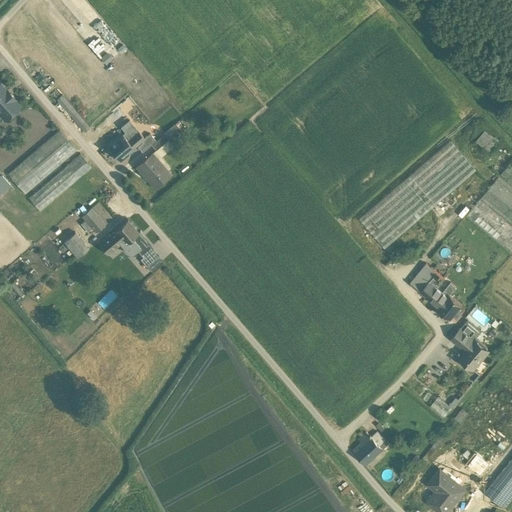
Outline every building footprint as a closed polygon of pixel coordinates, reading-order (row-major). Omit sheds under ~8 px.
[(210,86),(136,0),(85,0),(120,41),(172,101),(181,111),(210,86)] [(34,77),(41,70),(11,35),(4,41),(34,77)] [(120,41),(100,60),(152,119),(172,101),(120,41)] [(6,90),(0,83),(0,112),(5,119),(20,105),(14,99),(15,98),(7,89),(6,90)] [(90,127),(75,110),(70,114),(85,132),(90,127)] [(123,133),(134,146),(141,140),(144,137),(129,119),(121,126),(125,131),(123,133)] [(59,129),(8,173),(26,194),(77,150),(59,129)] [(499,142),(485,130),(475,141),(490,153),(499,142)] [(134,146),(123,133),(108,146),(119,160),(134,147),(134,146)] [(144,137),(141,140),(143,142),(138,146),(142,151),(156,140),(150,133),(144,137)] [(168,139),(163,134),(156,140),(151,144),(156,149),(168,139)] [(451,140),(360,218),(385,248),(476,169),(451,140)] [(170,174),(152,152),(136,165),(137,166),(155,187),(171,174),(170,173),(170,174)] [(80,153),(29,197),(40,211),(92,167),(80,153)] [(511,162),(511,161),(443,243),(489,281),(511,253),(511,162)] [(2,176),(0,178),(0,193),(1,194),(11,186),(2,176)] [(105,225),(91,208),(82,216),(86,220),(81,224),(88,231),(92,228),(96,232),(105,225)] [(139,231),(128,219),(114,230),(114,231),(99,244),(108,254),(123,241),(125,243),(126,243),(126,242),(134,251),(146,241),(138,232),(139,231)] [(88,248),(75,232),(71,235),(69,234),(68,235),(66,233),(61,237),(78,257),(88,248)] [(147,267),(126,243),(125,243),(123,241),(108,254),(130,280),(147,267)] [(453,265),(442,255),(437,259),(444,265),(449,269),(453,265)] [(437,271),(420,291),(438,306),(437,308),(450,319),(453,315),(457,318),(461,313),(457,310),(462,304),(449,294),(456,286),(450,281),(443,291),(436,285),(443,277),(438,272),(444,265),(438,260),(432,267),(437,271)] [(426,263),(410,282),(420,291),(437,271),(432,267),(426,263)] [(444,265),(438,272),(443,277),(449,269),(444,265)] [(111,288),(98,301),(105,308),(118,295),(111,288)] [(468,346),(460,339),(466,332),(460,327),(452,338),(466,349),(468,346)] [(466,332),(460,339),(468,346),(474,339),(466,332)] [(466,349),(459,357),(473,368),(489,350),(487,348),(486,345),(481,341),(478,341),(475,338),(474,339),(468,346),(466,349)] [(428,382),(436,373),(430,368),(422,377),(428,382)] [(452,407),(438,395),(430,405),(443,417),(452,407)] [(462,422),(468,411),(462,407),(455,418),(462,422)] [(374,440),(370,435),(369,436),(366,432),(359,439),(363,444),(355,452),(365,464),(372,458),(374,460),(377,458),(374,456),(382,448),(374,440)] [(443,432),(423,457),(427,460),(447,435),(443,432)] [(388,443),(380,434),(374,440),(382,448),(388,443)] [(415,440),(410,446),(414,450),(420,444),(415,440)] [(511,490),(511,457),(485,492),(501,505),(511,490)] [(445,511),(464,489),(440,469),(429,483),(438,490),(429,501),(442,511),(445,511)] [(511,490),(501,505),(505,508),(511,499),(511,490)]
